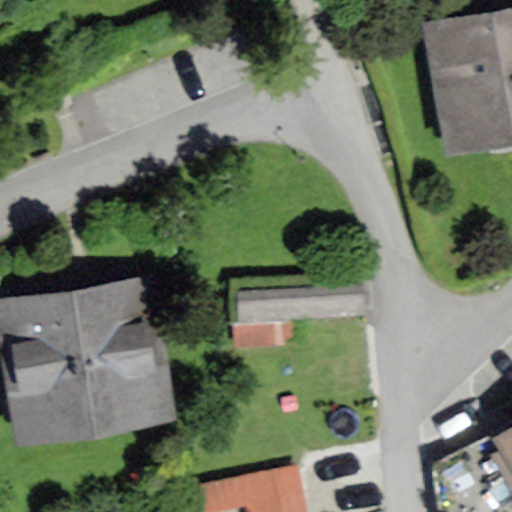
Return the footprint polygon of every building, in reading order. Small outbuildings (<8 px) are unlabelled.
[(511,15),(432,30),(453,145),(511,134),(511,15)] [(294,343),(293,313),(361,312),(361,281),(233,284),(234,344),(294,343)] [(146,286),(0,310),(0,312),(22,439),(168,414),(146,286)] [(511,511),(511,425),(510,427),(434,453),(439,511),(511,511)] [(320,511),(308,456),(205,478),(212,511),(320,511)]
